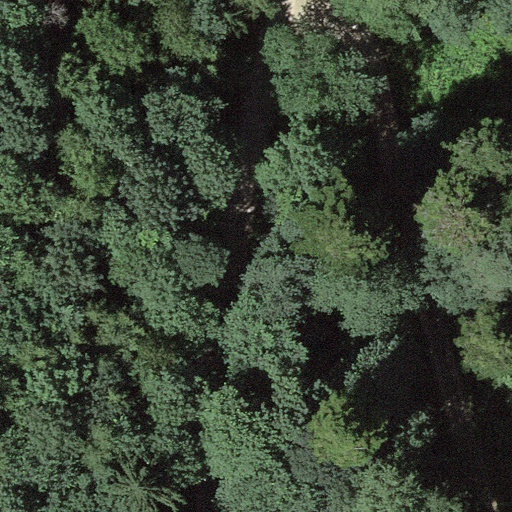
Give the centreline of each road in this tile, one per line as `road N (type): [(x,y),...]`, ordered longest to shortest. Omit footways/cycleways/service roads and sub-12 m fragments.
road 1 (track): [(350,0),(493,511)]
road 2 (track): [(288,0),(218,511)]
